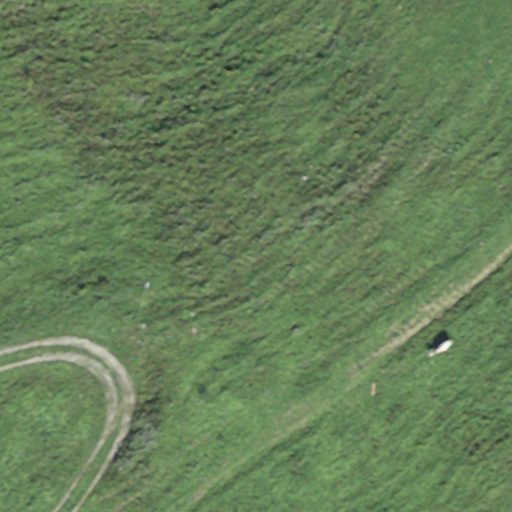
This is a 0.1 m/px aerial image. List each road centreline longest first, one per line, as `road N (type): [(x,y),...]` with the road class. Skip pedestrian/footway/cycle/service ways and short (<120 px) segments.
road 1 (track): [(135,511),(229,452),(511,218)]
road 2 (track): [(0,381),(69,347),(136,430),(55,511)]
